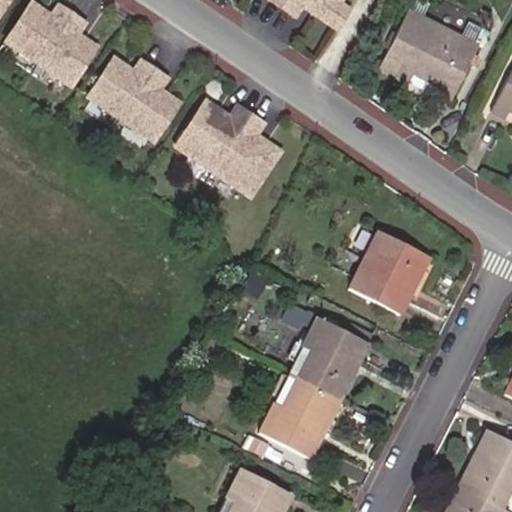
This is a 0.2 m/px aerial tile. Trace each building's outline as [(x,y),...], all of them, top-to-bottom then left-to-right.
[(0,0),(0,15),(9,0),(0,0)] [(273,0),(297,16),(305,4),(307,0),(308,0),(319,7),(316,12),(341,29),(355,8),(344,0),(273,0)] [(308,0),(307,0),(305,4),(316,12),(319,7),(308,0)] [(34,3),(8,41),(73,84),(99,47),(87,38),(84,43),(77,39),(80,34),(87,23),(61,6),(54,16),(51,21),(45,17),(48,12),(34,3)] [(48,12),(45,17),(51,21),(54,16),(48,12)] [(468,53),(395,17),(368,71),(395,85),(399,77),(405,64),(431,78),(425,90),(421,98),(441,107),(468,53)] [(80,34),(77,39),(84,43),(87,38),(80,34)] [(136,71),(133,75),(126,71),(129,66),(116,58),(91,98),(156,141),(182,102),(169,94),(167,98),(160,93),(163,90),(169,79),(142,60),(136,71)] [(399,77),(425,90),(431,78),(405,64),(399,77)] [(511,64),(488,116),(504,124),(507,117),(511,107),(511,64)] [(129,66),(126,71),(133,75),(136,71),(129,66)] [(169,94),(163,90),(160,93),(167,98),(169,94)] [(208,100),(177,146),(252,196),(283,150),(269,141),(266,146),(256,139),(259,134),(266,124),(239,106),(232,116),(229,121),(218,114),(221,109),(208,100)] [(232,116),(221,109),(218,114),(229,121),(232,116)] [(269,141),(259,134),(256,139),(266,146),(269,141)] [(423,257),(372,233),(342,293),(394,318),(423,257)] [(364,342),(314,316),(284,375),(334,400),(364,342)] [(334,400),(284,375),(256,433),(306,457),(334,400)] [(511,452),(487,440),(459,497),(488,511),(490,511),(504,487),(511,491),(511,452)] [(240,469),(218,511),(281,511),(290,494),(240,469)] [(511,491),(504,487),(490,511),(503,511),(511,494),(511,491)] [(488,511),(459,497),(451,511),(488,511)]
